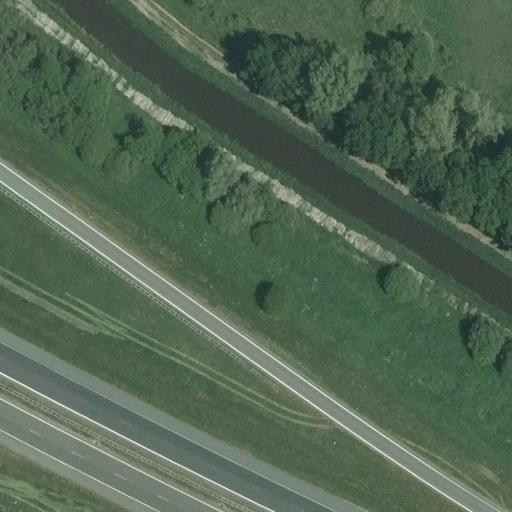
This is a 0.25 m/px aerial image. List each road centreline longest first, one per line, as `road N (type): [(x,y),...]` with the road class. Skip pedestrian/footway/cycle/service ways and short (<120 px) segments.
road 1 (motorway): [(484,511),(0,173)]
road 2 (motorway): [(296,511),(0,356)]
road 3 (motorway): [(0,415),(189,511)]
